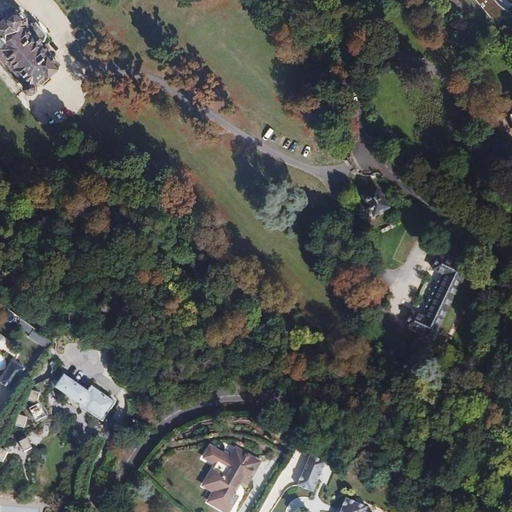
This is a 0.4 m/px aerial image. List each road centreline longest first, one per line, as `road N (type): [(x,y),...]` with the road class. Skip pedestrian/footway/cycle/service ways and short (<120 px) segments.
road 1 (residential): [(95,511),(140,430),(191,402),(244,395),(390,424),(431,421),(475,394),(499,343),(498,295),(478,252),(385,170),(353,121),(340,0)]
road 2 (track): [(25,0),(69,64),(154,81),(284,160),(318,170),(374,153)]
